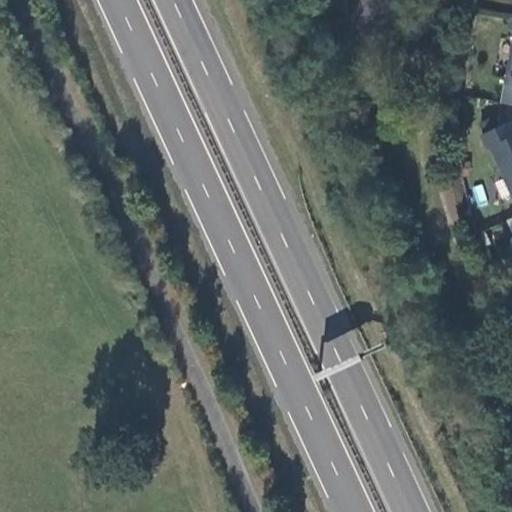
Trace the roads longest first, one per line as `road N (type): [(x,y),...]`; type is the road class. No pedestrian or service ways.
road 1 (trunk): [(412,511),(173,0)]
road 2 (trunk): [(117,0),(354,511)]
